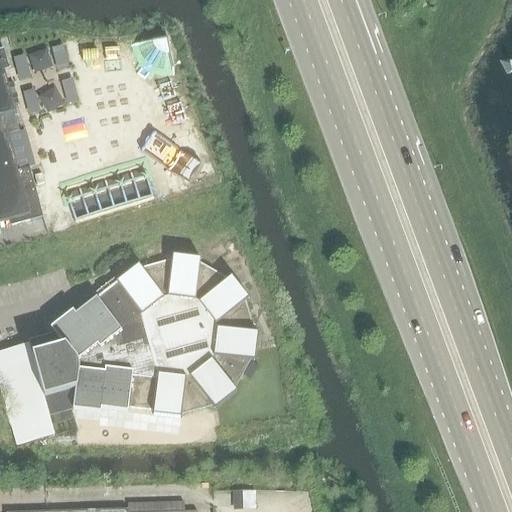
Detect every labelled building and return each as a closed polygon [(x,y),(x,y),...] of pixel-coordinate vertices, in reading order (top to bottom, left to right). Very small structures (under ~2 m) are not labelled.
[(0,223),(10,221),(11,227),(43,218),(29,168),(17,172),(7,136),(19,132),(12,107),(9,97),(9,96),(6,85),(2,71),(8,70),(3,50),(0,51),(0,223)] [(13,83),(6,85),(9,96),(16,94),(13,83)] [(16,95),(9,97),(12,107),(19,105),(16,95)] [(96,299),(75,315),(72,312),(50,329),(54,334),(29,341),(44,397),(75,389),(73,411),(100,414),(101,410),(127,413),(128,409),(153,412),(153,416),(180,419),(181,415),(212,407),(215,410),(237,393),(234,390),(250,361),(254,362),(258,334),(254,334),(245,302),(248,300),(231,278),(228,281),(200,264),(200,261),(173,257),(172,261),(141,270),(138,266),(116,283),(96,300),(96,299)] [(250,380),(258,367),(252,363),(243,375),(250,380)]
